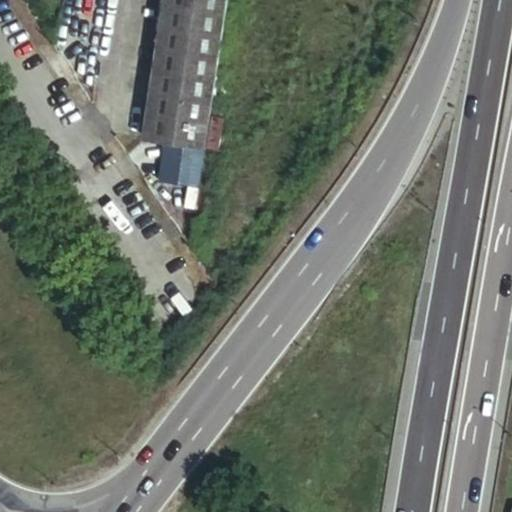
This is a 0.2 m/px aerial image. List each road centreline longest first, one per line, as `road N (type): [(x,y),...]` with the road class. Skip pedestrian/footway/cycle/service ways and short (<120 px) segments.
road 1 (trunk): [(455,0),(439,54),(372,183),(162,463)]
road 2 (trunk): [(499,0),(414,511)]
road 3 (trunk): [(458,511),(511,213)]
road 4 (secondary): [(162,463),(86,503),(0,501)]
